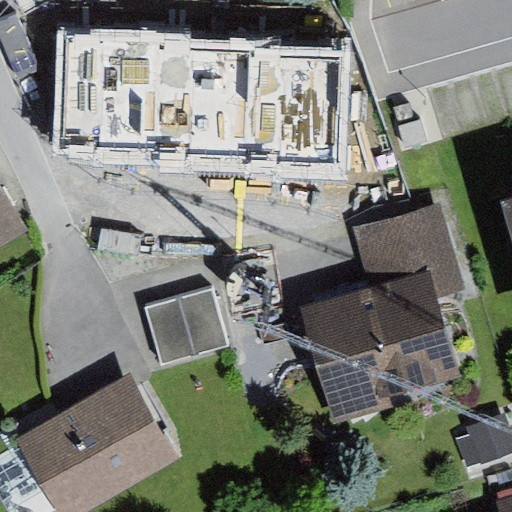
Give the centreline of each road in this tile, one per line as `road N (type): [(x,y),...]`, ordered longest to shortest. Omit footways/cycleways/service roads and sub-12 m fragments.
road 1 (unknown): [(24,155),(70,175),(114,223),(165,253),(192,258),(338,235)]
road 2 (residential): [(0,99),(95,347)]
road 3 (residential): [(511,20),(392,57)]
